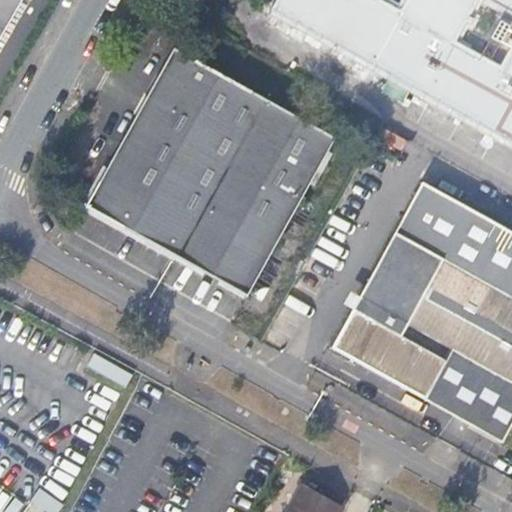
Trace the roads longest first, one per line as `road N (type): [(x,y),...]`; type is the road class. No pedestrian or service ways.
road 1 (residential): [(0,215),(49,253),(490,511)]
road 2 (unknown): [(274,385),(390,177),(404,120)]
road 3 (unknown): [(208,511),(233,458),(230,448),(181,422),(167,427),(132,471),(110,511)]
road 4 (residential): [(102,0),(0,179)]
road 5 (unknown): [(0,429),(42,436),(75,395),(68,380),(0,341)]
